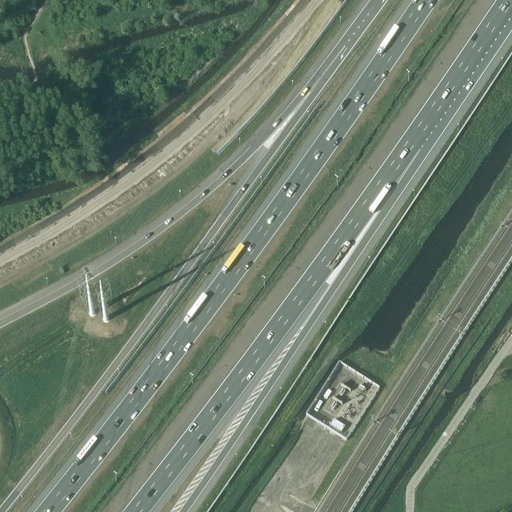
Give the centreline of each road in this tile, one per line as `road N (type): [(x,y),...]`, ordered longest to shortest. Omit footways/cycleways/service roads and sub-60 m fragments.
road 1 (motorway): [(424,0),(211,302),(45,511)]
road 2 (motorway): [(348,44),(2,511)]
road 3 (motorway): [(136,511),(409,144)]
road 4 (motorway): [(348,44),(227,175),(169,223),(0,324)]
road 5 (motorway): [(184,511),(377,221),(409,144)]
road 6 (residential): [(0,250),(94,196),(168,137),(299,0)]
road 7 (track): [(511,339),(412,487),(410,511)]
road 8 (motorway): [(409,144),(509,0)]
